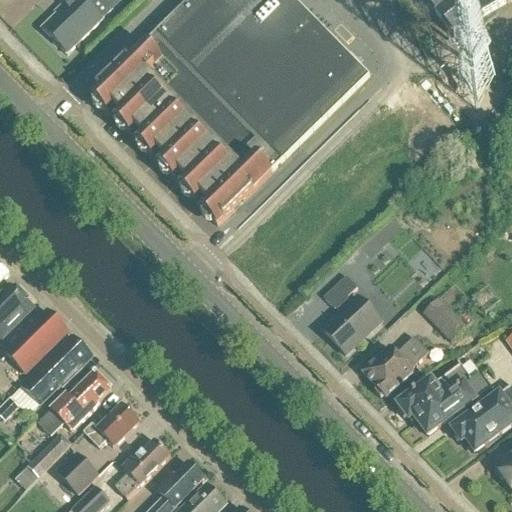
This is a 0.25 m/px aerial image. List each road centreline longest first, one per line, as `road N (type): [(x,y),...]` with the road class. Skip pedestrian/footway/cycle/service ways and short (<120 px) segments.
road 1 (tertiary): [(420,511),(0,81)]
road 2 (residential): [(255,511),(0,250)]
